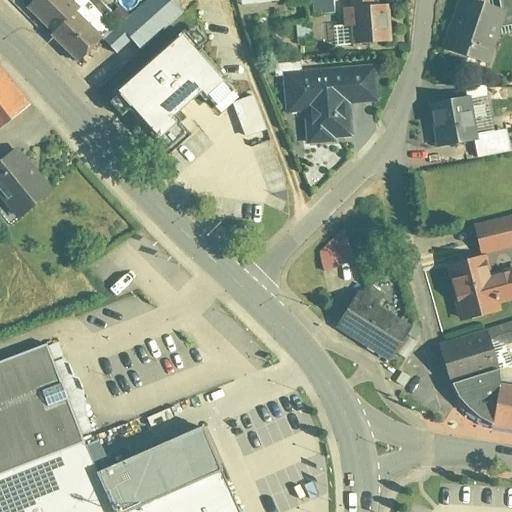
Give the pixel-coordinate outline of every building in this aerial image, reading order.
[(67,12),(73,8),(65,0),(36,0),(26,9),(46,31),(67,12)] [(347,0),(350,45),(391,43),(388,5),(371,5),(371,0),(347,0)] [(458,0),(440,50),(485,66),(503,13),(468,0),(458,0)] [(96,39),(67,12),(46,31),(76,58),(96,39)] [(159,125),(192,94),(158,58),(124,87),(159,125)] [(349,107),(381,102),(378,68),(282,76),(285,112),(308,110),(310,144),(350,140),(349,107)] [(0,80),(0,124),(23,108),(0,80)] [(429,107),(435,144),(474,138),(468,100),(429,107)] [(179,165),(203,144),(184,122),(159,145),(179,165)] [(0,199),(16,220),(51,194),(17,154),(0,167),(0,199)] [(477,261),(511,252),(511,218),(468,229),(477,261)] [(444,269),(458,322),(489,315),(487,308),(511,302),(511,270),(492,275),(488,259),(477,261),(444,269)] [(339,334),(389,362),(409,329),(358,300),(339,334)] [(495,365),(487,333),(438,347),(449,380),(495,365)] [(237,511),(204,431),(95,475),(44,348),(0,365),(0,511),(237,511)] [(511,388),(498,386),(487,425),(511,429),(511,388)]
